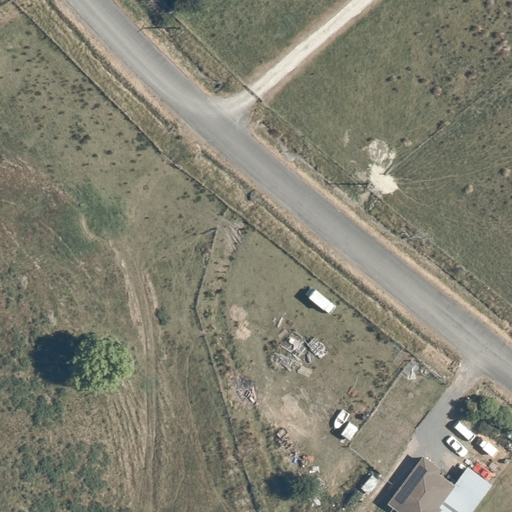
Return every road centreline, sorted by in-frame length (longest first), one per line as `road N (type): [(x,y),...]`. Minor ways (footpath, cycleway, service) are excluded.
road 1 (unclassified): [(511,352),(233,126),(113,0)]
road 2 (track): [(385,0),(233,126)]
